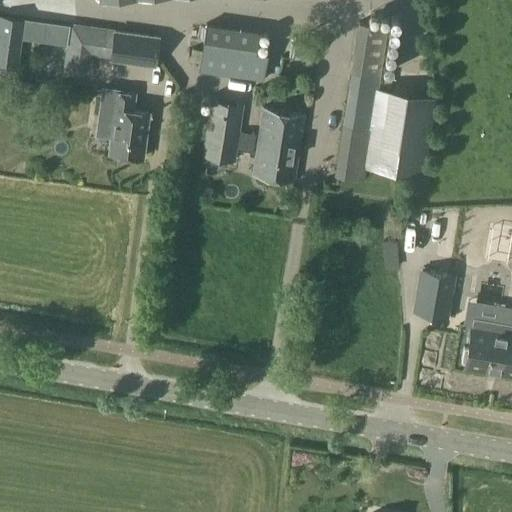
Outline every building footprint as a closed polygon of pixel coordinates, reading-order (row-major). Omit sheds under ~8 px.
[(20,36),(23,16),(0,13),(0,67),(16,70),(20,36)] [(69,22),(23,16),(20,36),(66,42),(69,22)] [(90,75),(92,55),(109,57),(109,59),(155,66),(159,35),(113,29),(113,28),(69,21),(69,22),(66,42),(62,71),(90,75)] [(241,28),(225,25),(205,23),(198,71),(262,80),(269,32),(241,28)] [(356,23),(350,68),(349,68),(334,175),(363,179),(365,165),(398,169),(407,106),(374,101),(377,84),(388,86),(390,74),(378,72),(384,27),(356,23)] [(293,50),(317,54),(319,38),(296,34),(293,50)] [(30,112),(34,82),(16,78),(11,110),(30,112)] [(436,93),(388,86),(377,84),(374,101),(407,106),(398,169),(424,173),(436,93)] [(111,135),(117,89),(102,87),(96,133),(111,135)] [(111,135),(108,155),(141,160),(147,111),(133,109),(136,91),(117,89),(111,135)] [(209,100),(201,155),(235,160),(243,103),(209,100)] [(262,107),(252,172),(294,178),(303,113),(262,107)] [(419,267),(415,292),(411,310),(449,317),(455,273),(419,267)] [(461,359),(461,363),(511,371),(511,320),(469,313),(464,343),(459,343),(457,357),(461,359)]
